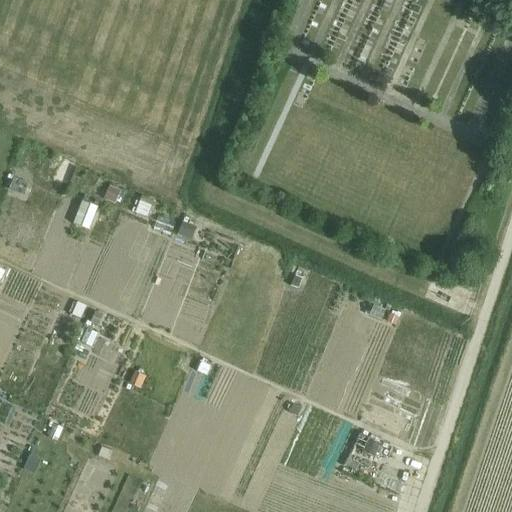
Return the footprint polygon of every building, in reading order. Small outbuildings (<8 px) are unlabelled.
[(60,165),(56,174),(65,178),(69,169),(60,165)] [(109,187),(103,200),(114,204),(119,192),(109,187)] [(139,202),(135,213),(146,218),(151,207),(139,202)] [(183,221),(178,234),(191,239),(196,227),(183,221)] [(294,274),(290,284),(298,287),(302,277),(294,274)] [(94,312),(89,324),(97,327),(102,316),(94,312)] [(389,313),(386,321),(394,324),(397,316),(389,313)] [(201,361),(196,372),(206,376),(210,366),(201,361)] [(134,373),(130,384),(140,387),(144,377),(134,373)] [(292,404),(288,412),(297,416),(301,408),(292,404)] [(368,438),(360,451),(372,457),(379,443),(368,438)] [(100,449),(97,457),(107,461),(110,453),(100,449)] [(28,455),(22,469),(33,474),(39,460),(28,455)]
